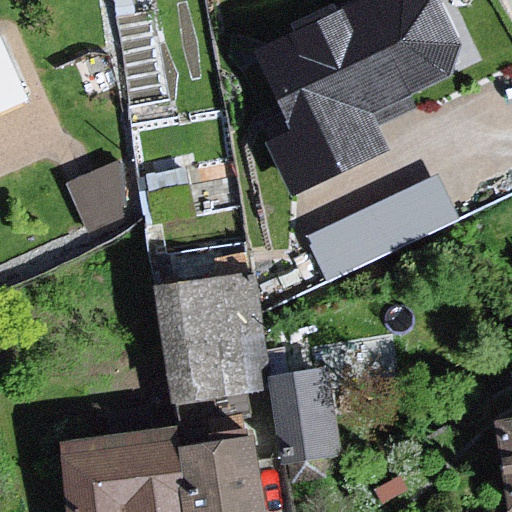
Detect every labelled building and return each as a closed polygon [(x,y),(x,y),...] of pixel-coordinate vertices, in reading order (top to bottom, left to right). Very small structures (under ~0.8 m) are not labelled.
[(456,44),(440,0),(268,0),(267,2),(234,8),(244,39),(237,55),(259,99),(250,113),(263,141),(253,145),(282,197),(381,156),(358,115),(445,82),(456,44)] [(0,117),(23,105),(0,55),(0,117)] [(118,155),(72,171),(89,215),(134,198),(118,155)] [(236,273),(151,289),(172,397),(257,381),(236,273)] [(319,363),(272,372),(290,467),(338,458),(319,363)] [(511,417),(486,424),(505,502),(511,500),(511,417)] [(162,429),(45,443),(55,511),(246,511),(236,436),(160,447),(162,429)]
